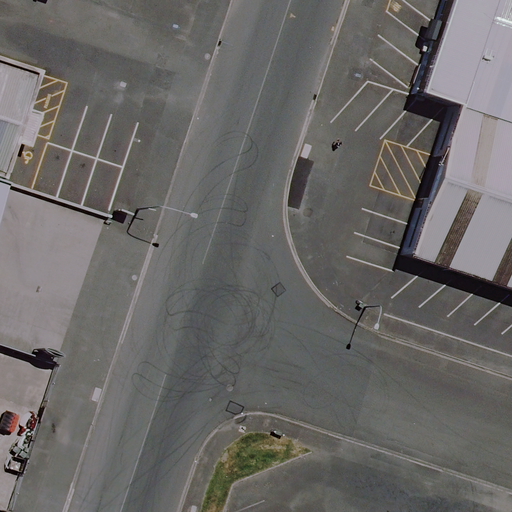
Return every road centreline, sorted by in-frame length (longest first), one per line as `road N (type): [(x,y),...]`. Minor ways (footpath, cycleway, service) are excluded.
road 1 (unclassified): [(188,321),(511,432)]
road 2 (tertiary): [(292,0),(188,321)]
road 3 (tertiary): [(188,321),(125,511)]
road 4 (unknown): [(359,381),(313,511)]
